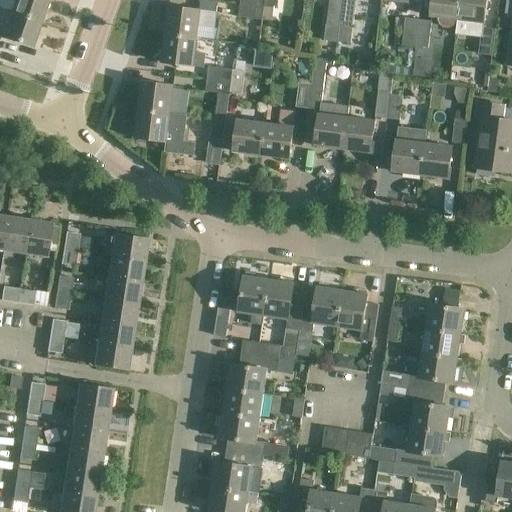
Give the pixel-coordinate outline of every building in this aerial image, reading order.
[(14,0),(11,12),(41,23),(49,0),(14,0)] [(241,0),(240,5),(264,8),(265,0),(241,0)] [(265,0),(264,8),(263,21),(273,22),(275,7),(278,7),(279,0),(265,0)] [(329,0),(327,25),(325,41),(338,43),(338,42),(343,0),(329,0)] [(353,0),(343,0),(338,42),(352,44),(354,28),(357,0),(353,0)] [(433,0),(433,4),(431,17),(439,18),(439,20),(441,25),(444,27),(450,28),(455,26),(457,23),(457,20),(458,20),(460,0),(433,0)] [(460,0),(458,20),(485,23),(487,0),(460,0)] [(239,18),(263,21),(264,8),(240,5),(239,18)] [(169,7),(166,34),(198,38),(201,11),(169,7)] [(33,47),(41,23),(11,12),(2,36),(33,47)] [(403,44),(416,46),(420,19),(406,17),(403,44)] [(431,21),(420,19),(416,46),(415,61),(418,61),(418,59),(423,57),(425,52),(426,47),(428,47),(431,21)] [(483,27),(479,54),(478,63),(491,65),(493,55),(496,29),(483,27)] [(259,33),(249,31),(248,40),(258,42),(259,33)] [(162,62),(182,65),(194,66),(198,38),(166,34),(162,62)] [(315,58),(312,85),(309,108),(321,109),(324,86),(327,64),(334,65),(335,61),(315,58)] [(433,75),(435,60),(420,59),(420,64),(415,64),(413,77),(423,78),(423,74),(433,75)] [(388,66),(387,72),(394,74),(405,77),(408,77),(411,77),(413,70),(388,66)] [(231,82),(232,70),(209,67),(208,79),(231,82)] [(232,70),(231,82),(230,94),(242,95),(245,71),(232,70)] [(355,82),(370,84),(371,72),(356,70),(355,82)] [(382,72),(380,93),(377,116),(388,118),(394,74),(387,72),(382,72)] [(405,77),(394,74),(388,118),(401,120),(404,96),(403,96),(405,77)] [(411,77),(408,77),(407,87),(410,91),(417,93),(421,89),(423,80),(411,77)] [(230,94),(231,82),(208,79),(206,91),(219,92),(216,119),(226,120),(229,94),(230,94)] [(490,79),(488,92),(502,94),(504,81),(490,79)] [(142,82),(139,110),(171,114),(174,86),(142,82)] [(296,106),(309,108),(312,85),(299,84),(296,106)] [(454,94),(458,103),(468,105),(470,89),(455,87),(454,94)] [(481,120),(478,147),(475,167),(511,172),(511,170),(509,170),(511,147),(511,121),(502,120),(504,106),(478,103),(476,119),(481,120)] [(171,114),(139,110),(136,138),(167,142),(171,114)] [(316,146),(344,149),(348,118),(320,114),(316,146)] [(266,123),(262,155),(290,159),(294,126),(295,117),(281,115),(280,124),(266,123)] [(375,121),(348,118),(344,149),(371,153),(375,121)] [(226,120),(216,119),(214,119),(211,142),(223,144),(226,120)] [(234,152),(262,155),(266,123),(238,119),(234,152)] [(469,121),(456,119),(454,142),(466,144),(469,121)] [(393,172),(421,175),(425,143),(411,141),(412,130),(399,129),(397,139),(393,172)] [(453,146),(425,143),(421,175),(449,179),(453,146)] [(8,217),(0,216),(0,250),(3,251),(8,217)] [(30,221),(8,217),(3,251),(25,254),(30,221)] [(52,224),(30,221),(25,254),(47,258),(52,224)] [(63,249),(77,251),(80,235),(66,232),(63,249)] [(115,234),(111,254),(111,256),(144,261),(148,239),(115,234)] [(77,251),(63,249),(61,265),(75,267),(77,251)] [(141,283),(144,261),(111,256),(108,278),(141,283)] [(57,292),(71,294),(73,278),(59,276),(57,292)] [(239,312),(252,314),(250,324),(263,326),(264,316),(270,279),(245,276),(239,312)] [(138,305),(141,283),(108,278),(104,300),(138,305)] [(294,283),(270,279),(264,316),(287,320),(283,346),(281,346),(279,359),(295,361),(305,294),(293,292),(294,283)] [(3,287),(1,301),(17,303),(19,289),(3,287)] [(305,294),(295,361),(296,361),(299,337),(312,339),(314,323),(338,327),(343,290),(318,287),(317,295),(305,294)] [(35,292),(19,289),(17,303),(33,306),(35,292)] [(368,294),(343,290),(338,327),(362,331),(361,340),(373,342),(379,305),(367,303),(368,294)] [(57,292),(54,308),(68,311),(71,294),(57,292)] [(134,327),(138,305),(104,300),(101,322),(134,327)] [(429,304),(426,324),(425,328),(462,334),(466,309),(429,304)] [(402,308),(393,307),(390,323),(400,324),(402,308)] [(66,322),(52,320),(50,336),(64,338),(64,336),(66,323),(66,322)] [(131,349),(134,327),(101,322),(97,344),(131,349)] [(225,322),(216,329),(223,339),(233,332),(225,322)] [(66,323),(64,336),(76,338),(78,324),(66,323)] [(397,341),(400,324),(390,323),(388,340),(397,341)] [(462,334),(425,328),(422,353),(459,359),(462,334)] [(61,354),(64,338),(50,336),(47,352),(61,354)] [(242,353),(279,359),(281,346),(263,343),(243,341),(242,353)] [(127,371),(131,349),(97,344),(94,366),(127,371)] [(231,364),(227,388),(265,394),(268,370),(277,372),(279,359),(242,353),(240,365),(231,364)] [(459,359),(422,353),(418,376),(409,375),(407,388),(444,394),(446,382),(455,383),(459,359)] [(335,355),(333,367),(353,370),(354,358),(335,355)] [(363,359),(356,363),(361,371),(368,367),(363,359)] [(21,390),(22,378),(11,376),(9,388),(21,390)] [(31,383),(28,399),(42,401),(45,385),(31,383)] [(76,406),(109,411),(113,389),(79,384),(76,406)] [(227,388),(224,413),(261,418),(265,394),(227,388)] [(410,426),(447,432),(451,407),(442,406),(444,394),(407,388),(405,401),(414,402),(410,426)] [(40,417),(42,401),(28,399),(26,415),(40,417)] [(294,416),(302,418),(305,400),(296,399),(294,416)] [(106,433),(109,411),(76,406),(73,428),(106,433)] [(265,456),(289,460),(296,461),(297,451),(290,450),(290,447),(257,442),(261,418),(224,413),(220,438),(229,439),(227,450),(265,456)] [(38,429),(24,426),(22,443),(36,445),(38,429)] [(370,459),(395,463),(433,469),(435,455),(444,457),(447,432),(410,426),(407,450),(397,449),(397,450),(372,446),(370,458),(370,459)] [(322,451),(335,453),(339,429),(326,427),(322,451)] [(69,450),(103,455),(106,433),(73,428),(69,450)] [(335,453),(346,454),(350,431),(339,429),(335,453)] [(350,431),(346,454),(358,456),(362,432),(350,431)] [(374,434),(362,432),(358,456),(370,458),(372,446),(374,434)] [(33,461),(36,445),(22,443),(19,459),(33,461)] [(100,477),(103,455),(69,450),(66,472),(100,477)] [(262,470),(265,456),(227,450),(225,463),(216,462),(212,487),(249,492),(253,468),(262,470)] [(511,498),(511,462),(502,462),(501,473),(495,472),(495,469),(494,468),(489,502),(497,503),(498,496),(511,498)] [(393,474),(411,477),(431,480),(433,469),(395,463),(393,474)] [(32,472),(18,470),(15,486),(29,488),(32,472)] [(96,499),(100,477),(66,472),(63,494),(96,499)] [(332,511),(335,494),(312,491),(313,481),(301,479),(296,511),(332,511)] [(29,488),(15,486),(13,502),(27,504),(29,488)] [(246,511),(249,492),(212,487),(209,511),(213,511),(246,511)] [(371,511),(375,491),(361,489),(360,497),(335,494),(332,511),(371,511)] [(409,511),(411,504),(386,501),(387,493),(375,491),(371,511),(409,511)] [(94,511),(96,499),(63,494),(59,511),(94,511)] [(288,511),(290,499),(276,497),(273,511),(288,511)]
